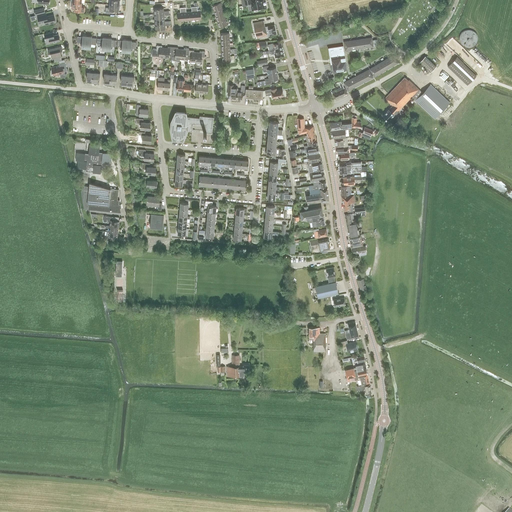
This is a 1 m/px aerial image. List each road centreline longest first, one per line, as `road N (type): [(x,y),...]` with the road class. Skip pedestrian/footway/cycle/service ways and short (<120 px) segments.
road 1 (secondary): [(384,417),(380,370),(315,108)]
road 2 (unclassified): [(315,108),(404,66),(456,0)]
road 3 (residential): [(160,145),(169,192),(251,199),(255,154)]
road 4 (residential): [(215,104),(210,47),(128,32)]
